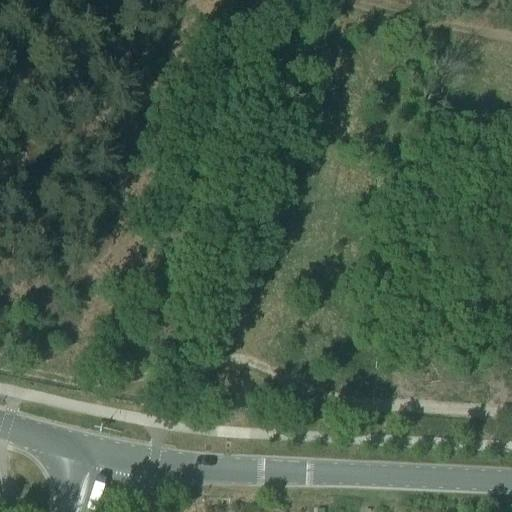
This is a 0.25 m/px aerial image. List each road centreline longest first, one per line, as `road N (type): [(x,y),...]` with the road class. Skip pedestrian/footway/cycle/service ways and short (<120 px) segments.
road 1 (track): [(511,416),(373,405),(241,358),(100,384),(0,369)]
road 2 (primary): [(511,482),(188,469),(94,452)]
road 3 (track): [(132,379),(257,0)]
road 4 (track): [(0,86),(132,136),(198,173)]
road 5 (track): [(310,0),(511,37)]
